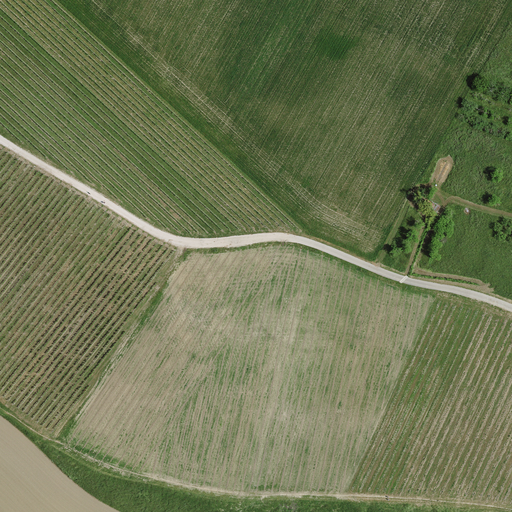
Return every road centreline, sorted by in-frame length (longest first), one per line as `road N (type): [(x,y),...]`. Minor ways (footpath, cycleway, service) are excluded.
road 1 (track): [(0,138),(162,236),(202,244),(292,237),(511,308)]
road 2 (track): [(511,509),(176,482),(82,453),(0,404)]
